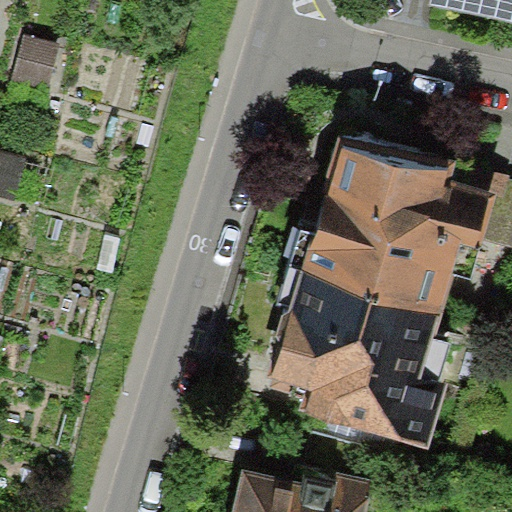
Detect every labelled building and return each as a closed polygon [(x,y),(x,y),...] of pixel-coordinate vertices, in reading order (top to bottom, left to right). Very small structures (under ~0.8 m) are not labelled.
[(58,38),(23,28),(9,76),(45,85),(58,38)] [(331,150),(331,173),(306,256),(436,295),(455,226),(473,231),(487,185),(441,172),(446,153),(401,144),(386,140),(365,130),(343,131),(331,150)] [(26,154),(0,146),(0,193),(14,197),(26,154)] [(511,177),(505,175),(487,236),(511,243),(511,177)] [(433,366),(416,361),(436,295),(306,256),(281,338),(275,359),(298,366),(292,387),(415,425),(433,366)] [(354,511),(369,445),(311,427),(303,461),(294,459),(291,474),(246,464),(235,511),(354,511)]
